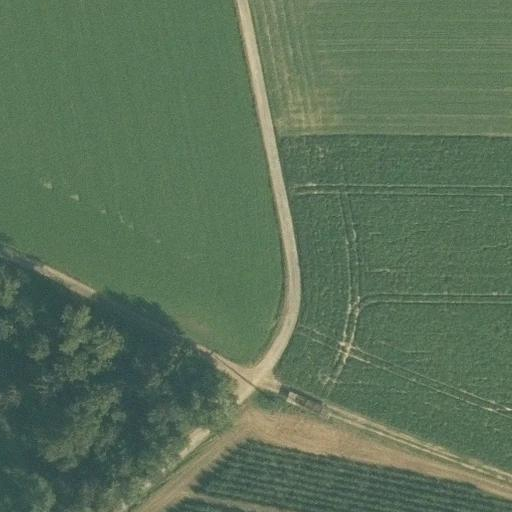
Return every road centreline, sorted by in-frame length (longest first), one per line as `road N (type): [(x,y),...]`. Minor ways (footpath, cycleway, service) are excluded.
road 1 (unclassified): [(241,0),(293,264),(286,328),(255,382),(111,511)]
road 2 (track): [(511,477),(255,382),(0,255)]
